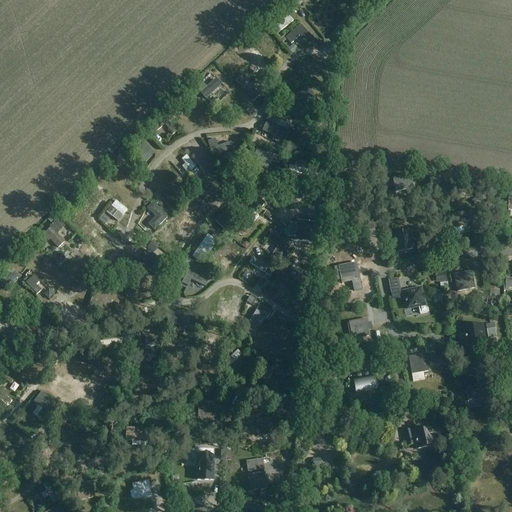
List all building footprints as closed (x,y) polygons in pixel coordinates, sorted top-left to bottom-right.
[(314,40),(299,25),(285,39),(290,45),(299,36),(308,45),(314,40)] [(308,88),(290,101),(296,109),(292,113),(298,120),(308,112),(306,108),(317,99),(308,88)] [(179,130),(165,113),(151,125),(157,132),(164,126),(172,135),(179,130)] [(308,153),(310,147),(297,144),(299,133),(294,131),(290,148),(308,153)] [(143,165),(152,156),(142,146),(133,156),(143,165)] [(416,194),(412,175),(392,180),(395,193),(408,190),(409,195),(416,194)] [(453,185),(451,193),(460,196),(463,187),(453,185)] [(188,202),(197,195),(191,186),(181,193),(188,202)] [(105,203),(109,198),(98,188),(94,193),(105,203)] [(115,201),(105,213),(111,218),(116,212),(122,217),(126,211),(115,201)] [(155,231),(167,217),(153,203),(147,209),(155,216),(148,225),(155,231)] [(254,213),(243,227),(247,230),(258,217),(254,213)] [(471,229),(468,213),(448,216),(450,230),(463,228),(464,230),(471,229)] [(436,214),(429,221),(437,228),(444,222),(436,214)] [(290,241),(294,242),(310,244),(313,223),(297,221),(295,238),(291,237),(290,241)] [(51,228),(44,234),(58,249),(64,244),(51,228)] [(414,249),(411,232),(392,236),(395,250),(408,247),(409,250),(414,249)] [(279,259),(288,246),(271,234),(267,240),(277,247),(272,255),(279,259)] [(164,269),(157,263),(159,260),(148,250),(140,258),(158,275),(164,269)] [(298,283),(302,277),(290,271),(295,262),(288,258),(279,273),(298,283)] [(26,263),(21,268),(34,280),(38,276),(26,263)] [(360,281),(357,264),(338,267),(341,281),(354,278),(354,282),(360,281)] [(55,280),(59,276),(49,265),(45,269),(55,280)] [(185,277),(205,288),(211,275),(191,265),(185,277)] [(224,272),(221,277),(228,280),(230,275),(224,272)] [(473,272),(454,275),(457,292),(476,289),(473,272)] [(436,275),(437,284),(448,283),(447,274),(436,275)] [(118,323),(127,301),(96,288),(87,310),(118,323)] [(421,289),(403,292),(406,310),(425,307),(421,289)] [(226,325),(236,331),(247,314),(237,308),(226,325)] [(168,328),(193,325),(191,310),(166,313),(168,328)] [(371,336),(368,319),(348,323),(351,337),(366,334),(366,337),(371,336)] [(487,343),(483,325),(465,328),(467,343),(480,340),(480,344),(487,343)] [(239,334),(240,349),(266,348),(265,332),(239,334)] [(350,352),(343,353),(345,360),(352,359),(350,352)] [(427,355),(408,358),(411,375),(430,372),(427,355)] [(286,378),(276,364),(259,376),(264,383),(274,376),(279,383),(286,378)] [(334,370),(322,372),(324,386),(337,383),(334,370)] [(8,376),(4,380),(10,385),(13,381),(12,380),(14,378),(10,374),(8,376)] [(375,394),(372,377),(352,381),(355,395),(368,392),(369,395),(375,394)] [(147,390),(147,378),(133,378),(133,390),(147,390)] [(147,378),(147,390),(161,391),(161,378),(147,378)] [(487,402),(484,384),(465,388),(468,402),(480,400),(481,403),(487,402)] [(214,419),(214,403),(198,403),(198,418),(207,418),(207,419),(214,419)] [(273,435),(271,420),(255,422),(257,436),(266,435),(266,436),(273,435)] [(72,441),(74,428),(60,426),(58,438),(72,441)] [(435,446),(434,441),(441,439),(438,427),(412,433),(416,450),(435,446)] [(74,428),(72,441),(85,443),(88,431),(74,428)] [(139,449),(140,430),(126,429),(126,442),(132,442),(132,446),(139,447),(139,449)] [(140,430),(139,449),(140,447),(147,447),(147,443),(154,443),(154,431),(140,430)] [(310,443),(333,438),(332,430),(308,435),(310,443)] [(197,457),(197,481),(213,481),(213,457),(206,457),(206,456),(204,456),(204,457),(197,457)] [(266,490),(264,474),(249,476),(251,491),(260,489),(260,490),(266,490)] [(94,498),(91,483),(76,486),(78,500),(87,498),(88,499),(94,498)] [(151,498),(148,483),(133,485),(135,499),(144,498),(144,499),(151,498)]
